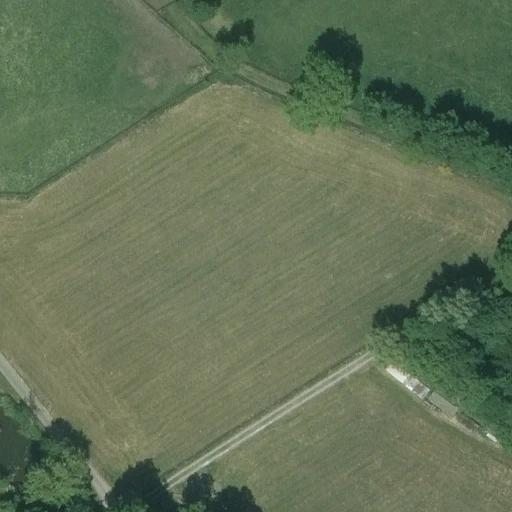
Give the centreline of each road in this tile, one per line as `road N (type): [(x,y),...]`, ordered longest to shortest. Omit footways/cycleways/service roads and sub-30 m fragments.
road 1 (track): [(511,266),(124,511)]
road 2 (track): [(112,511),(0,373)]
